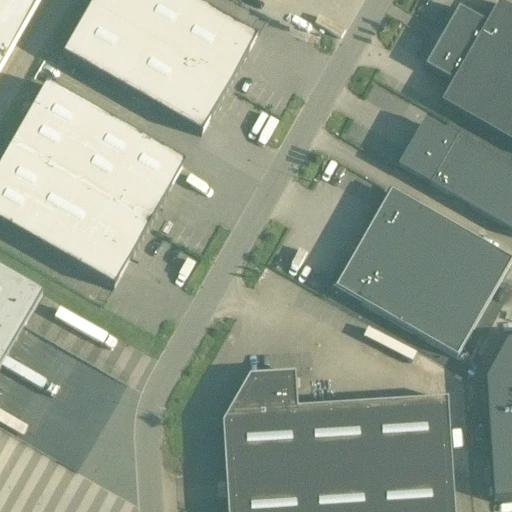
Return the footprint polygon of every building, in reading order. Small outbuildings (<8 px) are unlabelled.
[(0,0),(0,71),(40,0),(0,0)] [(210,124),(247,58),(247,57),(256,42),(182,0),(94,0),(60,59),(200,139),(209,123),(210,124)] [(511,14),(497,6),(485,26),(457,11),(424,70),(451,85),(439,106),(511,147),(511,14)] [(130,262),(167,198),(166,198),(184,167),(71,103),(71,102),(45,87),(0,165),(0,228),(112,292),(130,262)] [(511,175),(428,127),(401,173),(511,236),(511,175)] [(511,264),(389,195),(333,292),(455,361),(511,264)] [(0,274),(0,370),(41,298),(0,274)] [(484,382),(492,504),(511,502),(511,342),(506,343),(484,382)] [(452,511),(446,402),(296,412),(293,377),(248,380),(249,392),(241,392),(220,427),(225,511),(452,511)]
